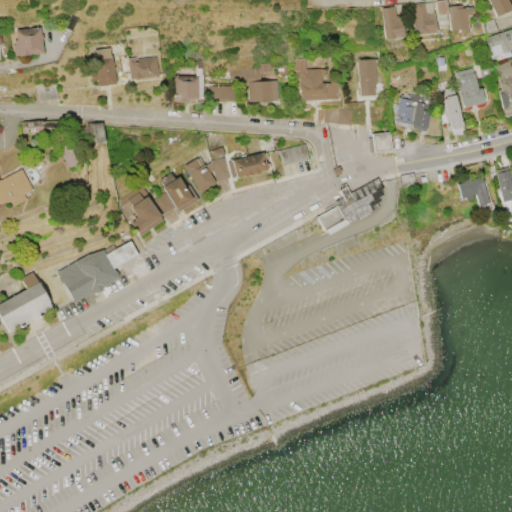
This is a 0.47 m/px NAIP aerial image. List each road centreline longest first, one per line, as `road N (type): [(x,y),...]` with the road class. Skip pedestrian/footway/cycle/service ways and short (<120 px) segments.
road 1 (residential): [(339,179),(0,367)]
road 2 (residential): [(328,184),(318,139),(304,129),(0,111)]
road 3 (residential): [(511,140),(339,179)]
